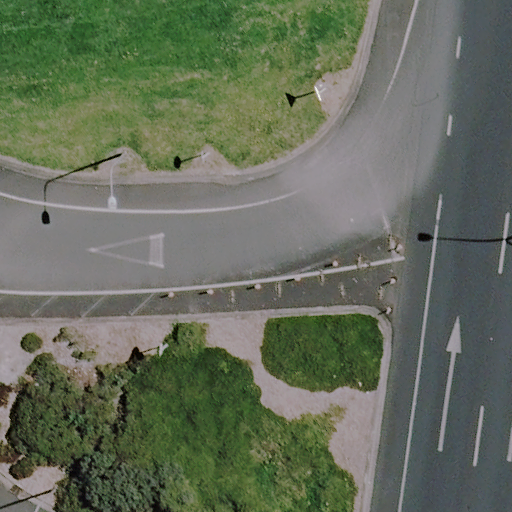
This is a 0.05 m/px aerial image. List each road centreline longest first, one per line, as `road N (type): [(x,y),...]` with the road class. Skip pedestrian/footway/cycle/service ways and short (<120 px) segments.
road 1 (primary): [(0,250),(153,257),(261,243),(373,202),(464,143),(511,99)]
road 2 (primary): [(467,511),(511,185)]
